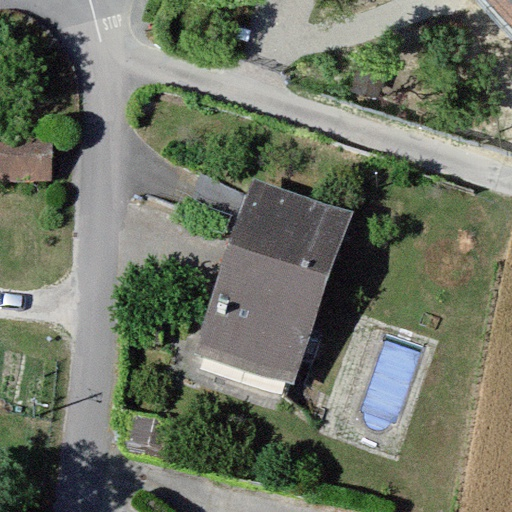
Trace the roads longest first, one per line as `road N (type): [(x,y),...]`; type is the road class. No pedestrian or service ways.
road 1 (residential): [(104,43),(98,374),(76,511)]
road 2 (residential): [(511,184),(160,71),(104,43)]
